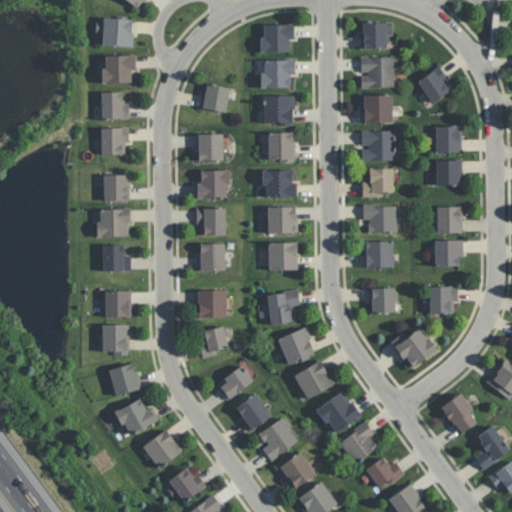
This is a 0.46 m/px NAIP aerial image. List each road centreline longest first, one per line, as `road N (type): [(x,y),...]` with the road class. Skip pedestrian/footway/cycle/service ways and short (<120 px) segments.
road 1 (residential): [(267,511),(167,366),(165,102),(195,41),(244,7),(297,0)]
road 2 (residential): [(329,0),(335,299),(350,347),(478,511)]
road 3 (residential): [(398,0),(466,40),(490,89),(495,280),(476,340),(392,402)]
road 4 (residential): [(424,14),(435,0),(487,10),(496,41),(476,61)]
